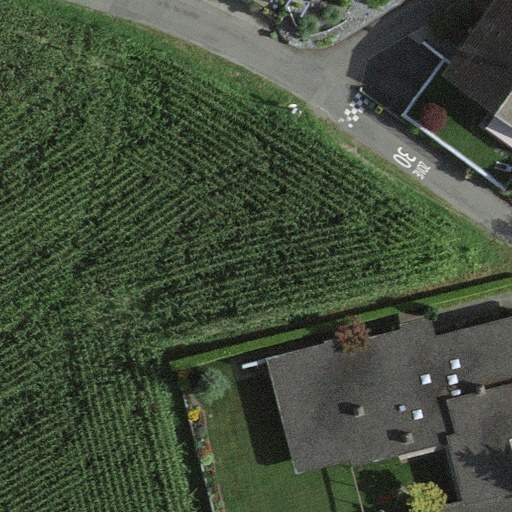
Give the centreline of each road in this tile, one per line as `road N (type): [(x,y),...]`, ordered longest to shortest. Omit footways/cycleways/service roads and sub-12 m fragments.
road 1 (residential): [(511,231),(306,90)]
road 2 (unclassified): [(306,90),(104,0)]
road 3 (track): [(306,90),(453,0)]
